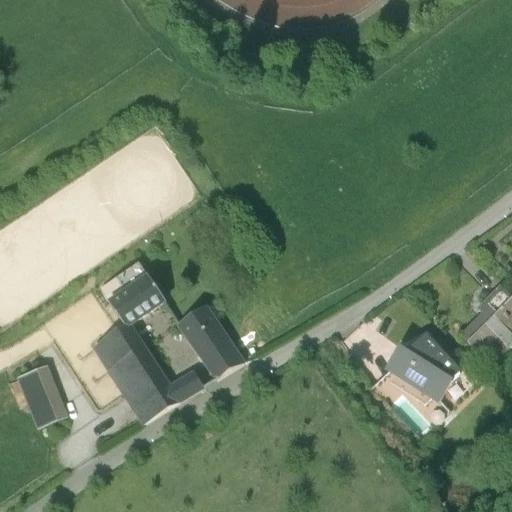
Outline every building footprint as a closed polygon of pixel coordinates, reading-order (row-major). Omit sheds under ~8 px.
[(126,296),(110,307),(125,328),(126,330),(127,329),(164,305),(139,266),(116,281),(126,296)] [(496,361),(511,346),(511,283),(464,325),(496,361)] [(205,311),(179,328),(218,382),(244,366),(205,311)] [(94,349),(144,427),(205,390),(198,380),(193,377),(192,377),(191,377),(170,390),(127,329),(126,330),(125,328),(94,349)] [(475,375),(440,338),(426,352),(435,362),(425,371),(450,398),(475,375)] [(429,418),(450,398),(425,371),(419,364),(397,384),(429,418)] [(43,372),(19,382),(39,431),(63,422),(43,372)]
